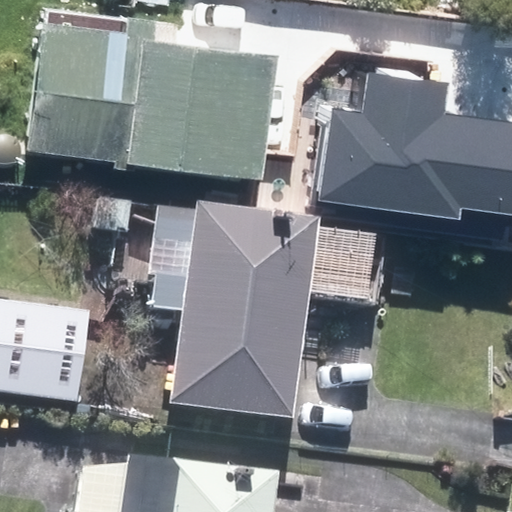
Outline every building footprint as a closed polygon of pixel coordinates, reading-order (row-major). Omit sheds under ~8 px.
[(154,29),(44,16),(30,144),(120,154),(119,157),(257,172),(271,48),(154,35),(154,29)] [(449,82),(366,72),(362,111),(326,106),(314,202),(460,220),(462,207),(511,213),(511,122),(445,114),(449,82)] [(296,228),(176,214),(153,409),(273,423),(296,228)] [(0,301),(0,392),(74,402),(86,313),(0,301)] [(249,511),(253,484),(106,467),(100,511),(249,511)]
